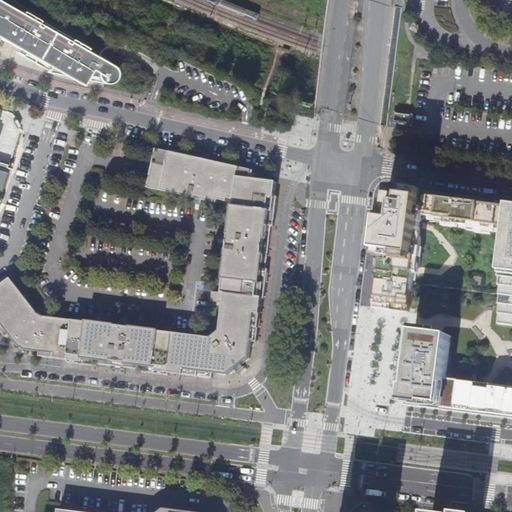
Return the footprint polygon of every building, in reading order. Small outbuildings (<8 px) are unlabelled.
[(0,0),(0,37),(4,40),(21,12),(0,0)] [(37,21),(39,18),(23,9),(21,12),(4,40),(13,44),(29,16),(37,21)] [(46,63),(51,66),(63,73),(79,45),(71,40),(70,42),(66,40),(69,36),(43,21),(40,26),(36,23),(37,21),(29,16),(13,44),(30,55),(32,51),(48,60),(46,63)] [(66,75),(83,85),(86,79),(103,81),(76,66),(85,49),(87,47),(72,38),(71,40),(79,45),(63,73),(51,66),(48,72),(66,75)] [(76,66),(103,81),(106,84),(109,83),(112,82),(114,80),(115,78),(116,75),(116,72),(116,69),(114,67),(112,65),(107,62),(85,49),(76,66)] [(73,130),(71,138),(78,140),(80,132),(73,130)] [(265,291),(265,284),(262,284),(263,275),(267,250),(268,242),(269,242),(272,227),(273,216),(274,211),(277,208),(277,201),(281,177),(218,163),(156,149),(154,161),(151,174),(147,187),(218,204),(219,200),(228,202),(229,198),(235,199),(234,207),(230,235),(228,250),(228,255),(223,292),(214,292),(213,300),(224,302),(221,330),(212,338),(44,316),(37,311),(17,287),(11,279),(0,287),(0,328),(7,337),(10,335),(18,345),(26,350),(41,351),(40,357),(48,357),(68,360),(68,363),(79,364),(97,366),(97,363),(105,364),(131,368),(139,369),(138,371),(159,374),(169,375),(170,372),(194,375),(213,378),(213,372),(230,374),(240,366),(244,363),(251,358),(252,349),(253,340),(257,341),(258,334),(260,319),(261,314),(262,314),(263,307),(263,306),(264,294),(265,291)] [(0,194),(3,196),(11,169),(0,165),(0,194)] [(411,313),(422,216),(438,218),(438,219),(454,221),(454,224),(510,231),(511,213),(511,204),(389,187),(374,308),(411,313)] [(511,213),(498,324),(511,325),(511,213)] [(452,337),(416,332),(407,405),(496,417),(511,418),(511,388),(447,379),(452,337)]
